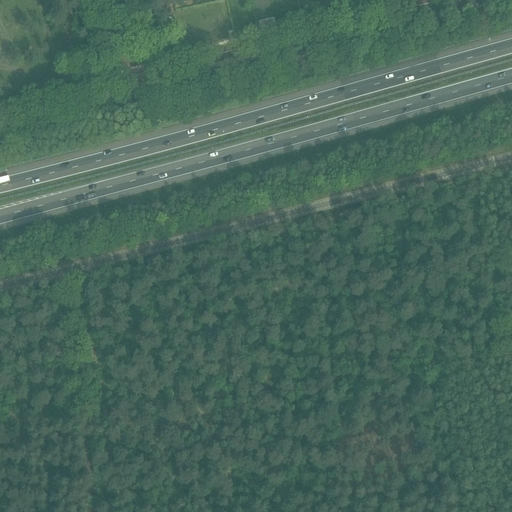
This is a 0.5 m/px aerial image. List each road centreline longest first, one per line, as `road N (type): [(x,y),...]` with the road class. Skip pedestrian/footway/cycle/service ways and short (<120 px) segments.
road 1 (motorway): [(0,218),(511,77)]
road 2 (motorway): [(511,48),(0,187)]
road 3 (unclassified): [(0,285),(511,156)]
road 4 (tertiary): [(0,137),(489,0)]
